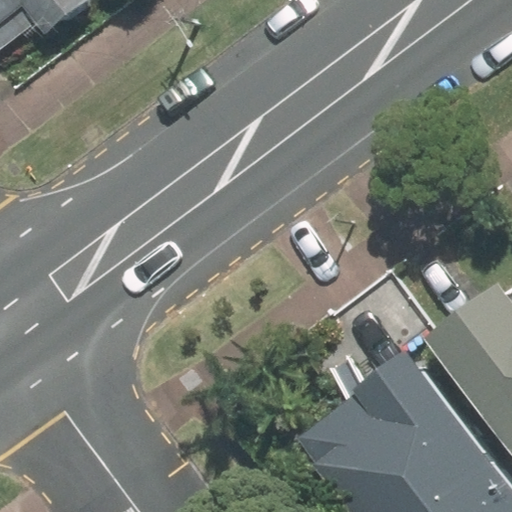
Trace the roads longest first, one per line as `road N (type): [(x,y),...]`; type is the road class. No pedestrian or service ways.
road 1 (secondary): [(437,0),(0,324)]
road 2 (residential): [(135,511),(0,332)]
